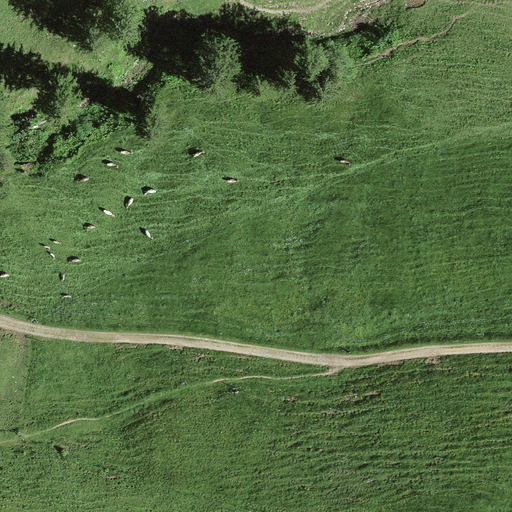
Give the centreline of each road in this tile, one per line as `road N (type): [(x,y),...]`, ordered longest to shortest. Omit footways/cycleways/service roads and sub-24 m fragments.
road 1 (track): [(0,319),(348,358)]
road 2 (track): [(348,358),(511,344)]
